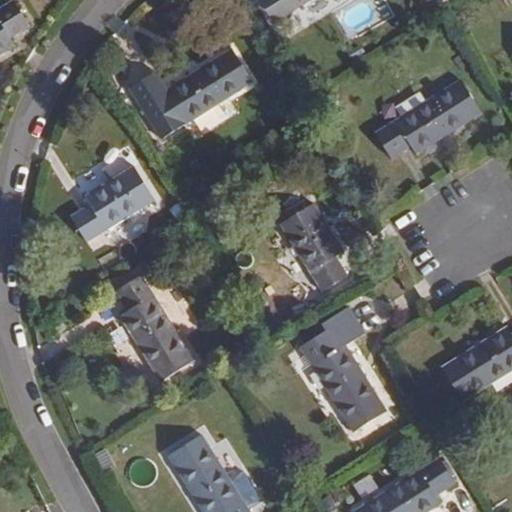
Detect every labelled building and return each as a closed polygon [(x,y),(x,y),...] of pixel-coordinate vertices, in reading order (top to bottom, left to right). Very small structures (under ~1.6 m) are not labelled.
[(260,0),(275,24),(295,12),(300,22),(337,0),(260,0)] [(16,1),(0,10),(0,58),(17,48),(11,39),(32,27),(16,1)] [(232,49),(165,91),(155,74),(135,86),(168,138),(187,126),(229,99),(254,84),(232,49)] [(461,80),(376,133),(392,160),(411,148),(416,156),(483,115),(461,80)] [(135,167),(86,196),(91,205),(72,217),(88,243),(157,202),(135,167)] [(315,203),(280,224),(323,293),(350,277),(339,259),(347,254),(315,203)] [(138,270),(112,286),(128,312),(120,317),(162,383),(196,362),(138,270)] [(328,332),(300,347),(353,434),(388,412),(348,346),(364,337),(349,311),(324,325),(328,332)] [(511,332),(509,327),(443,368),(463,402),(511,372),(511,332)] [(204,436),(169,456),(203,511),(251,511),(249,507),(259,501),(242,474),(231,480),(204,436)] [(441,458),(355,511),(354,511),(429,511),(443,503),(439,496),(457,484),(441,458)]
